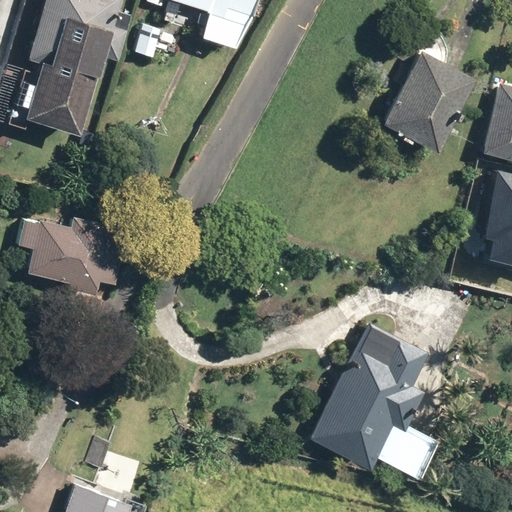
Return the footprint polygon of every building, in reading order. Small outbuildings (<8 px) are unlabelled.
[(114,7),(115,0),(38,0),(22,56),(33,60),(17,112),(71,129),(89,70),(91,71),(96,53),(113,57),(127,11),(114,7)] [(177,0),(204,9),(196,33),(228,43),(245,10),(248,0),(177,0)] [(428,147),(466,74),(413,47),(375,120),(428,147)] [(511,84),(492,80),(475,150),(511,158),(511,84)] [(67,224),(34,217),(34,219),(19,216),(13,242),(26,245),(21,269),(62,278),(61,284),(89,290),(92,276),(109,280),(119,234),(101,230),(104,220),(69,212),(67,224)] [(418,347),(362,319),(302,434),(359,463),(382,419),(392,424),(411,385),(401,380),(418,347)] [(117,511),(122,498),(69,481),(58,511),(117,511)]
